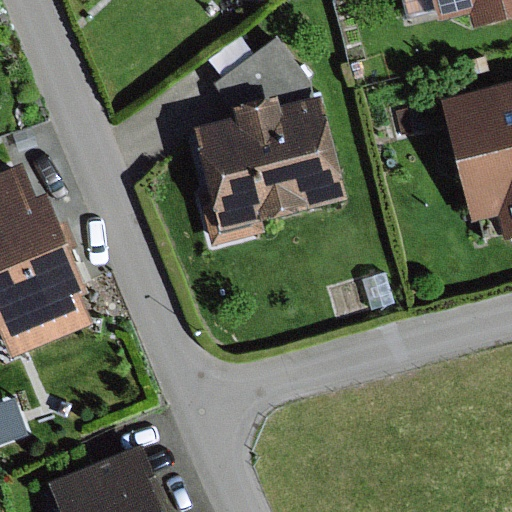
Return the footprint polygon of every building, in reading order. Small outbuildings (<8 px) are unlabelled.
[(511,0),(433,0),(439,22),(471,14),(474,28),(511,18),(511,0)] [(232,119),(196,128),(201,149),(199,150),(211,195),(201,198),(214,246),(266,233),(263,222),(348,200),(322,97),(314,98),(310,82),(278,34),(213,84),(232,119)] [(511,82),(442,101),(473,222),(499,215),(506,240),(511,238),(511,82)] [(23,164),(0,173),(0,334),(11,360),(95,325),(83,298),(91,294),(49,192),(36,198),(23,164)] [(142,446),(49,485),(60,511),(163,511),(160,505),(166,502),(142,446)]
